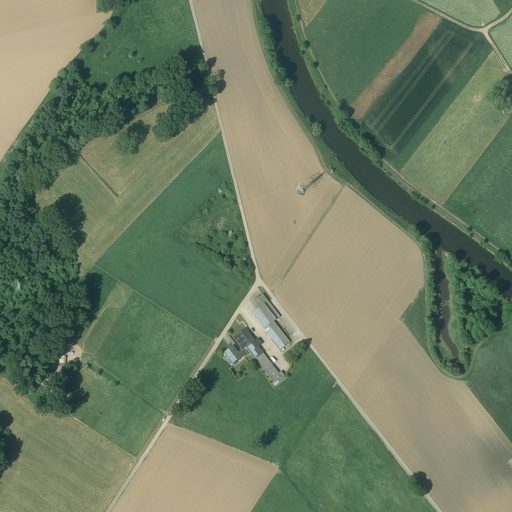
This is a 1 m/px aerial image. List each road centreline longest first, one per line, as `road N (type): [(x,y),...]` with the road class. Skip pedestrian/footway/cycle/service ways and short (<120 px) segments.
road 1 (track): [(193,0),(260,281),(441,511)]
road 2 (track): [(107,511),(260,281)]
road 3 (track): [(277,301),(350,185)]
